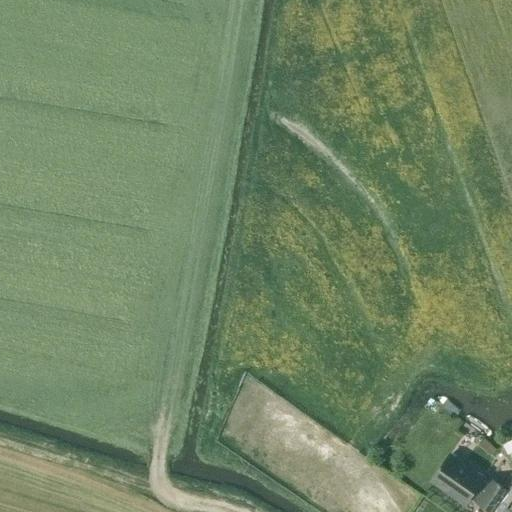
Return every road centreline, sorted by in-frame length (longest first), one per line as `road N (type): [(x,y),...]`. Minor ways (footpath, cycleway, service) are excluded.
road 1 (track): [(227,511),(156,489),(157,375),(212,0)]
road 2 (track): [(156,489),(0,442)]
